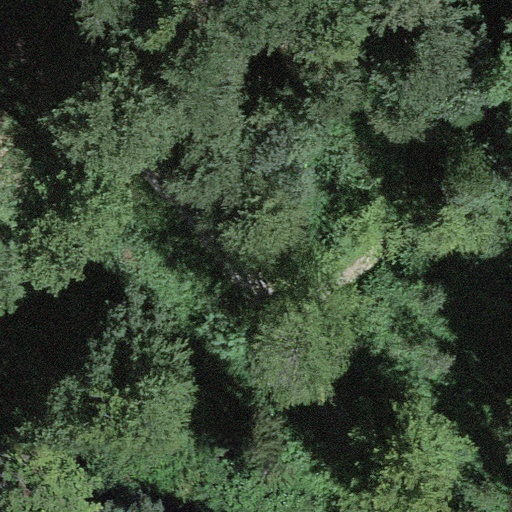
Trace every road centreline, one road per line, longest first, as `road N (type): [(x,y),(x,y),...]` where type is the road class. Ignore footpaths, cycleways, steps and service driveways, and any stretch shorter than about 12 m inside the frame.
road 1 (track): [(292,339),(202,215),(0,24)]
road 2 (track): [(379,511),(292,339)]
